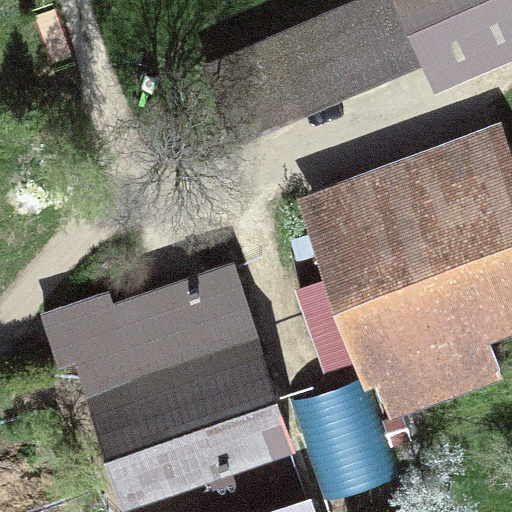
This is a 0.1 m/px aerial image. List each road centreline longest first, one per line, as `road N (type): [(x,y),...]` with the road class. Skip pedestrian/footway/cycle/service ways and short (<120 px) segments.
road 1 (track): [(90,230),(106,159),(107,72),(78,0)]
road 2 (unclassified): [(0,313),(90,230)]
